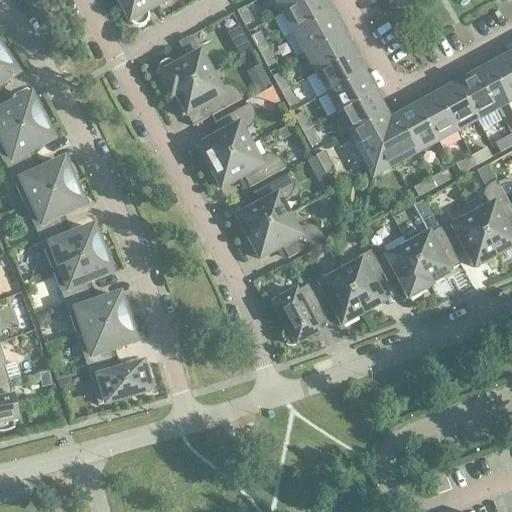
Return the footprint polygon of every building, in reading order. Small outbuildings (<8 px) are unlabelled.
[(170,0),(120,0),(118,1),(130,22),(130,23),(131,25),(133,26),(134,27),(135,27),(137,28),(140,28),(143,27),(144,27),(145,25),(147,24),(148,22),(148,20),(149,18),(149,16),(149,15),(148,14),(148,13),(170,0)] [(270,0),(279,16),(309,0),(270,0)] [(334,13),(326,0),(309,0),(279,16),(290,36),(334,13)] [(253,22),(246,8),(237,13),(244,27),(245,27),(243,24),(252,20),(253,22)] [(345,33),(334,13),(290,36),(301,56),(345,33)] [(253,52),(240,28),(227,35),(241,59),(253,52)] [(251,38),(259,53),(268,48),(260,33),(261,36),(252,40),(251,38)] [(356,53),(345,33),(301,56),(312,76),(356,53)] [(158,69),(158,71),(158,72),(158,73),(158,74),(159,76),(160,77),(160,78),(171,97),(212,75),(192,38),(179,45),(188,61),(177,67),(177,66),(176,65),(175,64),(174,64),(173,63),(173,62),(172,62),(171,62),(170,62),(170,61),(169,61),(168,61),(167,61),(166,61),(166,62),(165,62),(164,62),(163,63),(162,63),(161,64),(160,65),(160,66),(159,67),(159,68),(158,69)] [(277,63),(268,48),(259,53),(268,68),(267,66),(275,61),(277,63)] [(367,73),(356,53),(312,76),(323,96),(367,73)] [(511,106),(511,64),(506,53),(455,81),(479,125),(511,106)] [(13,70),(3,55),(0,57),(0,100),(1,100),(0,99),(0,86),(15,76),(11,71),(13,70)] [(274,78),(273,78),(282,93),(291,88),(282,73),(283,75),(275,80),(274,78)] [(378,93),(367,73),(323,96),(334,116),(378,93)] [(219,89),(212,75),(171,97),(182,119),(186,116),(193,128),(247,98),(243,92),(240,88),(235,85),(229,85),(224,86),(219,89)] [(268,80),(254,87),(258,95),(272,88),(268,80)] [(479,125),(455,81),(435,92),(459,136),(479,125)] [(299,103),(291,88),(282,93),(290,108),(291,108),(289,106),(298,101),(299,103)] [(459,136),(435,92),(415,103),(439,147),(459,136)] [(389,113),(378,93),(334,116),(345,137),(375,120),(375,121),(389,113)] [(7,111),(1,100),(0,100),(0,141),(42,120),(34,104),(32,105),(29,99),(7,111)] [(439,147),(415,103),(394,114),(402,129),(403,128),(419,158),(439,147)] [(198,148),(210,169),(251,146),(243,133),(248,130),(252,127),(255,122),(255,116),(253,111),(250,105),(214,124),(220,136),(198,148)] [(296,118),(304,133),(313,128),(305,113),(304,113),(306,115),(297,120),(296,118)] [(391,116),(389,113),(375,121),(375,120),(345,137),(371,184),(373,178),(387,131),(391,116)] [(402,129),(394,114),(391,116),(387,131),(373,178),(371,184),(419,158),(403,128),(402,129)] [(49,135),(42,120),(0,141),(0,155),(4,164),(10,176),(34,164),(29,153),(51,142),(48,136),(49,135)] [(322,143),(313,128),(304,133),(313,148),(313,147),(312,145),(320,141),(321,143),(322,143)] [(511,147),(511,135),(511,136),(495,145),(496,145),(498,144),(502,152),(500,153),(500,154),(511,147)] [(258,160),(251,146),(210,169),(221,190),(243,178),(249,189),(286,169),(282,163),(279,159),(274,156),(268,156),(263,158),(258,160)] [(486,150),(471,158),(476,167),(491,159),(491,158),(489,160),(484,151),(487,150),(486,150)] [(317,156),(326,170),(335,165),(326,151),(327,153),(319,158),(318,156),(317,156)] [(307,163),(313,174),(321,169),(316,158),(307,163)] [(476,167),(471,158),(456,166),(456,167),(458,165),(463,174),(461,175),(476,167)] [(39,174),(34,164),(10,176),(15,187),(25,207),(73,185),(66,169),(64,170),(62,164),(39,174)] [(446,172),(431,180),(436,189),(451,181),(451,180),(449,181),(444,173),(446,172)] [(237,218),(248,239),(289,217),(282,203),(286,201),(291,197),(293,192),(294,187),(292,181),(289,175),(253,195),(259,206),(237,218)] [(436,189),(431,180),(416,188),(418,187),(423,196),(421,197),(436,189)] [(485,205),(487,209),(473,217),(496,258),(511,248),(511,237),(505,224),(511,219),(511,212),(502,195),(503,195),(499,186),(496,182),(490,185),(486,189),(483,194),(483,200),(485,205)] [(499,186),(503,195),(502,195),(511,212),(511,183),(510,183),(509,183),(508,183),(508,184),(507,184),(506,184),(505,184),(504,184),(503,184),(503,185),(502,185),(501,185),(500,186),(499,186)] [(81,201),(73,185),(25,207),(34,228),(39,239),(64,229),(59,218),(82,208),(79,202),(81,201)] [(297,231),(289,217),(248,239),(260,261),(282,248),(288,260),(324,240),(321,234),(317,230),(312,227),(307,227),(301,228),(297,231)] [(496,258),(473,217),(453,227),(451,223),(439,230),(459,266),(460,266),(453,252),(463,247),(475,269),(496,258)] [(367,228),(361,231),(364,239),(369,236),(370,233),(367,228)] [(68,240),(64,229),(39,239),(44,251),(52,272),(102,252),(96,236),(94,237),(91,230),(68,240)] [(459,266),(439,230),(408,247),(430,288),(451,276),(449,272),(459,266)] [(430,288),(408,247),(388,258),(386,253),(374,259),(370,252),(386,283),(397,277),(409,299),(430,288)] [(108,268),(102,252),(52,272),(61,293),(65,305),(90,295),(86,284),(109,275),(107,269),(108,268)] [(386,283),(370,252),(358,259),(360,263),(340,274),(363,315),(384,303),(372,281),(382,276),(386,283)] [(363,315),(340,274),(321,285),(318,280),(306,287),(327,324),(327,323),(320,310),(330,304),(342,326),(363,315)] [(327,324),(306,287),(274,304),(287,328),(286,328),(284,329),(283,331),(283,332),(282,334),(282,336),(282,338),(282,339),(282,341),(283,342),(285,344),(287,346),(288,346),(290,347),(292,347),(293,347),(295,346),(296,346),(318,334),(316,329),(327,324)] [(94,306),(90,295),(65,305),(69,316),(77,338),(127,320),(122,304),(120,305),(118,298),(94,306)] [(47,314),(35,318),(39,328),(50,324),(47,314)] [(133,337),(127,320),(77,338),(84,359),(88,371),(113,363),(110,352),(133,344),(131,337),(133,337)] [(5,368),(0,351),(0,384),(9,382),(5,368)] [(117,374),(113,363),(88,371),(92,383),(98,407),(114,402),(115,406),(132,401),(130,397),(148,392),(147,389),(149,389),(143,370),(142,370),(141,367),(117,374)] [(51,374),(42,376),(44,389),(53,387),(51,374)] [(69,380),(57,384),(61,395),(73,392),(69,380)] [(12,397),(9,382),(0,384),(0,433),(4,433),(7,433),(9,432),(12,431),(15,429),(14,424),(18,423),(13,397),(12,397)]
